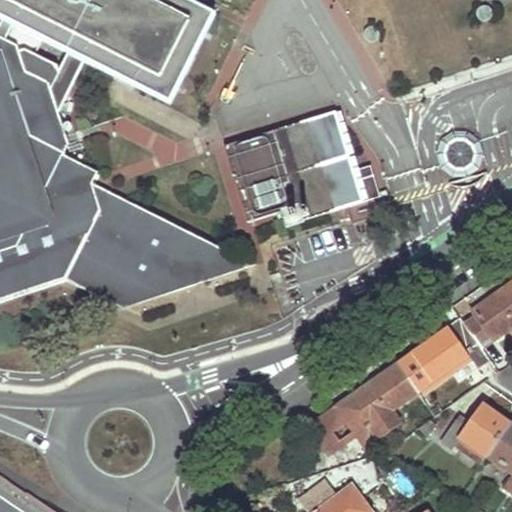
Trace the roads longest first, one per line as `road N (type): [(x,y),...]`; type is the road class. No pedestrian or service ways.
road 1 (tertiary): [(511,207),(321,344)]
road 2 (tertiary): [(168,456),(321,344)]
road 3 (tertiary): [(321,344),(139,392)]
